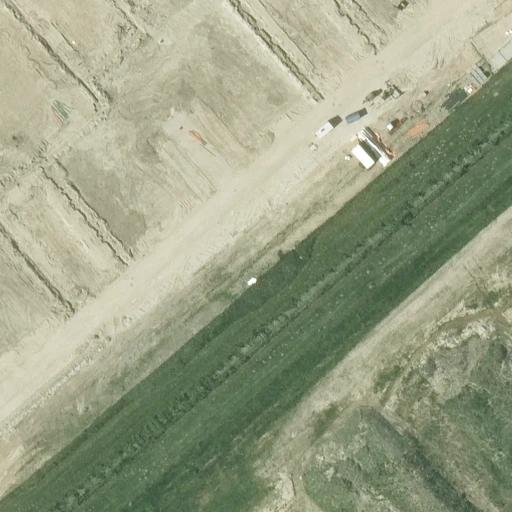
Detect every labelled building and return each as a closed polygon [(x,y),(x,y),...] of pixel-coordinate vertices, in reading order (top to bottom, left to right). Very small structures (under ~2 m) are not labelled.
[(356,0),(355,1),(370,17),(389,0),(356,0)] [(407,0),(389,0),(370,17),(384,34),(415,8),(407,0)] [(220,1),(190,27),(205,45),(235,19),(220,1)] [(6,18),(0,23),(0,51),(20,35),(6,18)] [(235,19),(205,45),(219,61),(249,35),(235,19)] [(20,35),(0,51),(0,72),(4,77),(34,51),(20,35)] [(249,35),(219,61),(233,78),(263,51),(249,35)] [(146,39),(129,54),(155,84),(172,69),(146,39)] [(170,45),(164,50),(172,59),(178,54),(170,45)] [(34,51),(4,77),(18,93),(48,67),(34,51)] [(263,51),(233,78),(247,94),(278,68),(263,51)] [(129,54),(112,68),(138,98),(155,84),(129,54)] [(185,62),(179,67),(187,76),(193,71),(185,62)] [(48,67),(18,93),(33,111),(63,85),(48,67)] [(112,68),(95,83),(121,113),(138,98),(112,68)] [(278,68),(247,94),(261,110),(292,84),(278,68)] [(292,84),(261,110),(276,127),(306,101),(292,84)] [(205,86),(199,91),(207,100),(213,95),(205,86)] [(180,95),(171,103),(176,109),(186,101),(180,95)] [(213,95),(207,100),(215,109),(221,104),(213,95)] [(171,103),(162,111),(167,117),(176,109),(171,103)] [(113,113),(107,118),(115,128),(121,122),(113,113)] [(234,118),(228,124),(235,133),(241,127),(234,118)] [(5,119),(0,122),(0,125),(6,133),(12,128),(5,119)] [(147,124),(138,132),(143,138),(152,130),(147,124)] [(241,127),(235,133),(243,142),(249,137),(241,127)] [(0,135),(0,170),(4,175),(21,160),(0,135)] [(86,137),(56,163),(71,180),(101,154),(86,137)] [(135,138),(129,143),(136,152),(142,147),(135,138)] [(142,147),(136,152),(144,161),(150,156),(142,147)] [(101,154),(71,180),(85,196),(115,170),(101,154)] [(115,170),(85,196),(99,213),(129,187),(115,170)] [(163,170),(157,176),(165,185),(171,180),(163,170)] [(171,180),(165,185),(172,194),(178,189),(171,180)] [(129,187),(99,213),(113,229),(143,203),(129,187)] [(143,203),(113,229),(128,246),(158,220),(143,203)] [(0,248),(0,271),(11,262),(0,248)] [(11,262),(0,271),(0,300),(25,278),(11,262)] [(25,278),(0,300),(0,309),(9,321),(40,295),(25,278)] [(40,295),(9,321),(24,338),(54,312),(40,295)]
